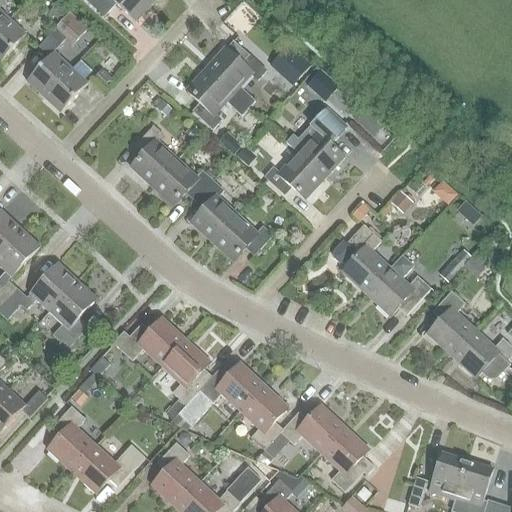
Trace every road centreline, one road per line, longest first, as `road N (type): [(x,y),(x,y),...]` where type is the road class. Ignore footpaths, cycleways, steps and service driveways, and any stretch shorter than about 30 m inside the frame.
road 1 (residential): [(511,437),(368,382),(244,317)]
road 2 (residential): [(244,317),(170,268),(41,156)]
road 3 (residential): [(41,156),(208,2)]
road 4 (residential): [(244,317),(375,170)]
